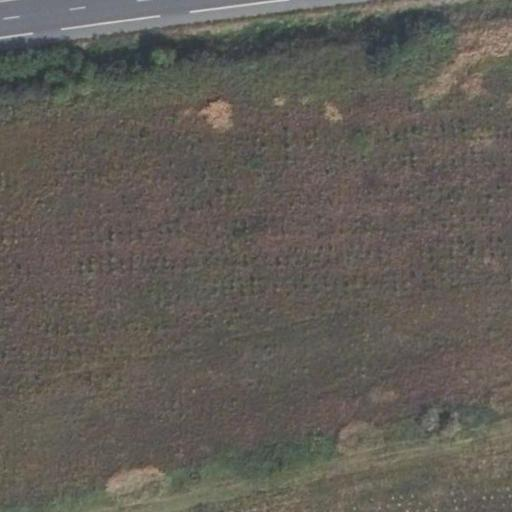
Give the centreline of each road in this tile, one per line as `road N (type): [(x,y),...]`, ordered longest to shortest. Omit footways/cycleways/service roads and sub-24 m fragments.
road 1 (unknown): [(117,511),(511,428)]
road 2 (trunk): [(0,23),(174,0)]
